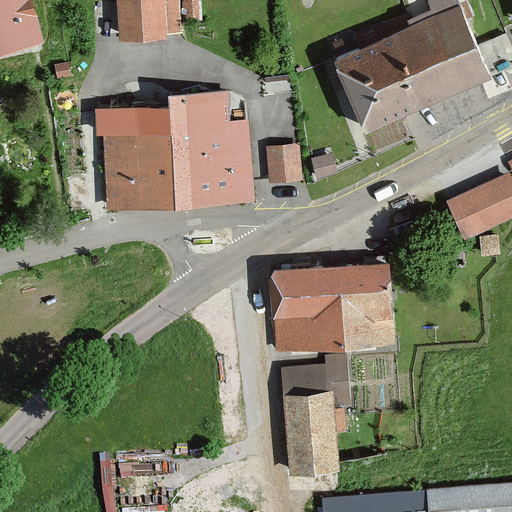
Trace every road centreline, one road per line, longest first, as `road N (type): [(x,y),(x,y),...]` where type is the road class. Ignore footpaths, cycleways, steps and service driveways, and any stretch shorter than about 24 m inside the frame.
road 1 (unclassified): [(274,511),(241,256)]
road 2 (tertiary): [(0,445),(81,371),(191,291)]
road 3 (tertiary): [(295,228),(511,122)]
road 4 (residential): [(156,225),(0,262)]
road 5 (residential): [(295,228),(255,220),(156,225)]
